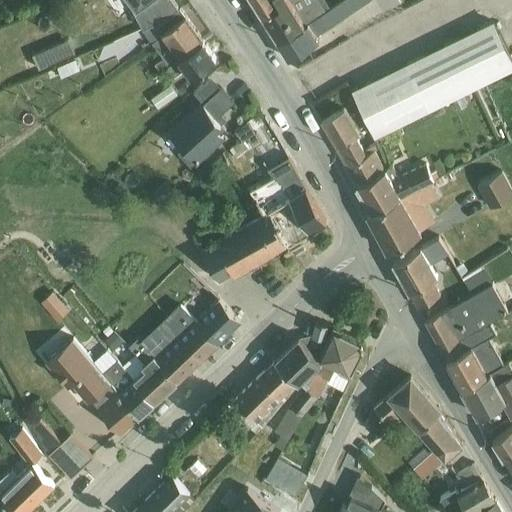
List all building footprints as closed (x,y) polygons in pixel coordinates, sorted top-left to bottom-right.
[(174,0),(138,0),(154,22),(157,25),(180,8),(174,0)] [(253,0),(263,15),(282,3),(280,0),(253,0)] [(286,0),(282,3),(263,15),(278,40),(325,9),(322,5),(317,8),(312,0),(286,0)] [(338,0),(325,9),(278,40),(289,57),(320,38),(317,34),(367,0),(338,0)] [(163,34),(152,41),(163,56),(169,64),(204,39),(181,8),(180,8),(157,25),(163,34)] [(407,61),(353,87),(358,98),(373,129),(376,135),(430,107),(483,80),(511,65),(511,55),(494,18),(407,61)] [(154,22),(141,28),(145,34),(151,42),(152,41),(163,34),(157,25),(154,22)] [(169,64),(165,68),(171,77),(185,67),(191,75),(217,57),(204,39),(169,64)] [(163,56),(155,62),(161,70),(165,68),(169,64),(163,56)] [(75,58),(58,66),(62,75),(79,67),(75,58)] [(211,75),(193,92),(201,100),(203,102),(221,86),(211,75)] [(171,84),(152,98),(159,108),(178,94),(171,84)] [(201,100),(170,129),(183,145),(178,151),(192,165),(197,160),(199,162),(226,137),(221,132),(226,128),(221,122),(226,117),(222,112),(235,100),(221,86),(203,102),(201,100)] [(345,106),(322,120),(339,148),(359,181),(386,167),(375,147),(368,151),(359,137),(357,133),(361,131),(360,130),(366,126),(364,122),(357,126),(345,106)] [(236,144),(231,147),(237,156),(249,147),(261,139),(254,132),(259,129),(251,118),(235,129),(242,140),(236,144)] [(289,154),(268,166),(284,182),(311,228),(327,219),(324,213),(289,154)] [(386,167),(359,181),(364,189),(374,208),(402,194),(413,189),(433,179),(443,174),(439,167),(431,170),(427,160),(399,173),(393,163),(390,165),(386,167)] [(268,166),(259,176),(264,182),(261,184),(264,188),(267,186),(280,201),(270,206),(272,210),(290,240),(311,228),(284,182),(268,166)] [(511,185),(503,168),(478,182),(491,205),(511,192),(511,185)] [(164,178),(151,189),(161,200),(174,189),(164,178)] [(413,189),(402,194),(410,208),(421,227),(435,218),(425,201),(439,194),(433,179),(413,189)] [(374,208),(368,212),(388,248),(423,229),(421,227),(410,208),(402,194),(374,208)] [(256,218),(202,248),(220,279),(225,277),(275,249),(290,240),(272,210),(256,218)] [(439,235),(394,260),(419,305),(442,292),(433,277),(439,273),(432,261),(448,251),(439,235)] [(472,292),(426,318),(427,319),(433,315),(440,327),(442,331),(449,344),(455,353),(489,335),(497,331),(491,319),(508,309),(493,279),(492,280),(485,265),(465,276),(469,284),(473,291),(472,292)] [(53,289),(41,299),(51,310),(58,319),(70,308),(62,299),(53,289)] [(220,297),(197,319),(218,341),(233,327),(241,319),(240,318),(220,297)] [(182,332),(155,357),(177,380),(178,381),(219,342),(218,341),(197,319),(189,311),(182,304),(167,318),(182,332)] [(433,315),(427,319),(437,337),(442,348),(448,358),(455,353),(449,344),(442,331),(440,327),(433,315)] [(313,333),(313,334),(325,337),(328,323),(317,320),(313,333)] [(290,404),(275,430),(281,433),(275,444),(282,449),(284,446),(303,415),(318,396),(324,389),(328,380),(337,364),(352,371),(353,369),(365,346),(362,339),(335,326),(320,356),(299,381),(304,387),(290,404)] [(313,333),(300,336),(314,350),(316,336),(313,334),(313,333)] [(455,353),(448,358),(455,371),(463,385),(505,362),(489,335),(455,353)] [(73,336),(46,360),(68,386),(72,382),(89,401),(92,398),(120,431),(139,414),(94,361),(73,336)] [(282,353),(277,358),(299,381),(319,357),(314,350),(300,336),(291,345),(282,353)] [(137,351),(123,364),(155,400),(177,380),(155,357),(144,344),(137,351)] [(108,348),(94,361),(139,414),(155,400),(123,364),(108,348)] [(505,362),(463,385),(478,413),(504,399),(511,414),(511,362),(510,359),(505,362)] [(274,360),(229,404),(256,432),(280,405),(297,385),(274,360)] [(337,364),(328,380),(345,389),(353,373),(354,372),(352,371),(337,364)] [(377,404),(376,405),(389,419),(393,416),(399,424),(409,416),(417,427),(419,427),(430,439),(409,460),(415,467),(435,450),(443,459),(463,440),(441,406),(427,390),(412,374),(379,403),(378,403),(377,404)] [(367,420),(362,429),(373,442),(390,426),(373,408),(372,410),(370,413),(367,420)] [(40,418),(34,424),(49,453),(71,477),(82,467),(94,456),(71,432),(62,441),(40,418)] [(301,420),(294,431),(305,438),(312,426),(301,420)] [(511,426),(493,437),(504,456),(511,451),(511,426)] [(29,464),(0,493),(0,494),(17,511),(27,511),(55,484),(33,462),(43,454),(23,428),(10,438),(29,464)] [(435,450),(415,467),(422,475),(443,459),(435,450)] [(198,459),(186,470),(195,479),(207,467),(198,459)] [(456,486),(441,496),(451,511),(471,511),(476,509),(497,497),(475,460),(456,472),(464,485),(457,488),(456,486)] [(173,473),(133,511),(171,511),(173,510),(174,511),(180,511),(182,511),(195,499),(173,473)] [(357,477),(349,492),(352,494),(380,507),(386,495),(376,486),(357,477)] [(345,500),(338,511),(389,511),(380,507),(352,494),(348,502),(345,500)] [(505,511),(497,497),(476,509),(477,511),(505,511)] [(0,511),(11,511),(3,503),(0,505),(0,511)]
